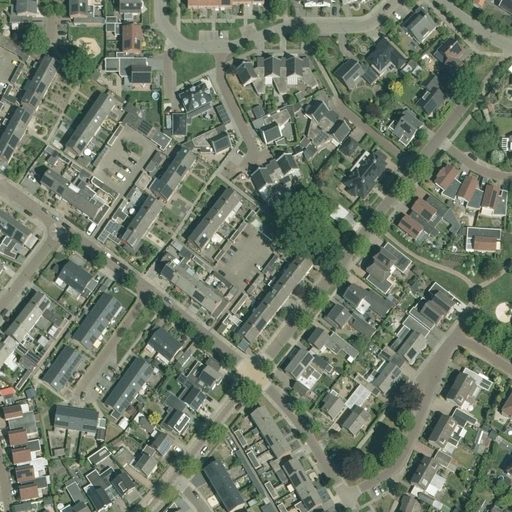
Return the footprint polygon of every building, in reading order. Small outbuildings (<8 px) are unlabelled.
[(69,0),(70,8),(87,8),(87,0),(90,0),(89,0),(69,0)] [(132,21),(132,16),(140,16),(140,12),(142,10),(142,6),(140,4),(140,1),(128,1),(127,0),(113,0),(114,5),(120,5),(120,16),(124,16),(124,21),(132,21)] [(199,10),(198,0),(187,0),(187,10),(199,10)] [(209,10),(209,0),(198,0),(199,10),(209,10)] [(209,0),(209,10),(220,10),(220,0),(209,0)] [(231,6),(231,0),(220,0),(220,10),(231,10),(231,6)] [(317,8),(317,0),(298,0),(299,4),(305,4),(305,8),(317,8)] [(317,0),(317,8),(330,8),(330,4),(336,4),(335,0),(317,0)] [(481,9),(485,0),(473,0),(472,5),(481,9)] [(511,16),(511,0),(498,0),(503,3),(499,8),(511,16)] [(36,18),(36,7),(17,7),(11,7),(11,18),(9,18),(9,25),(22,25),(22,18),(31,18),(36,18)] [(93,8),(87,8),(70,8),(70,20),(74,20),(84,20),(84,26),(100,26),(100,20),(93,20),(93,8)] [(423,24),(427,20),(423,16),(419,11),(415,16),(423,24)] [(427,20),(423,24),(415,16),(402,28),(419,46),(436,29),(427,20)] [(44,25),(33,25),(33,36),(44,36),(44,25)] [(106,26),(106,35),(114,35),(114,26),(106,26)] [(123,44),(140,44),(140,32),(136,32),(127,32),(127,26),(117,26),(114,26),(114,35),(114,38),(123,38),(123,44)] [(0,47),(4,50),(8,41),(3,38),(0,42),(0,47)] [(9,53),(14,44),(8,41),(4,50),(9,53)] [(378,48),(380,49),(367,62),(375,70),(373,72),(380,78),(386,72),(389,76),(396,69),(398,71),(406,64),(384,42),(378,48)] [(453,77),(463,67),(457,61),(463,55),(449,42),(438,53),(448,64),(444,68),(453,77)] [(15,56),(20,47),(14,44),(9,53),(15,56)] [(140,56),(140,44),(123,44),(123,55),(116,55),(116,61),(119,61),(133,61),(133,56),(140,56)] [(23,60),(27,51),(20,47),(15,56),(23,60)] [(27,51),(23,60),(22,62),(26,64),(31,53),(27,51)] [(47,58),(45,62),(59,69),(61,65),(47,58)] [(108,61),(105,61),(105,75),(119,75),(119,74),(119,61),(116,61),(114,61),(108,61)] [(121,80),(124,80),(132,80),(132,90),(150,90),(150,72),(146,72),(133,72),(133,61),(119,61),(119,74),(119,75),(119,78),(121,80)] [(146,61),(133,61),(133,72),(146,72),(146,61)] [(407,68),(412,73),(418,67),(415,64),(412,61),(406,67),(407,68)] [(39,73),(53,81),(59,69),(45,62),(41,68),(35,65),(32,70),(39,73)] [(287,80),(287,71),(280,71),(280,63),(276,63),(264,63),(264,71),(264,80),(272,80),(279,96),(287,96),(287,80)] [(287,71),(287,80),(297,81),(312,91),(318,87),(311,75),(309,71),(302,71),(302,63),(297,63),(286,63),(287,71)] [(358,70),(351,63),(345,69),(344,67),(335,77),(349,91),(362,78),(364,77),(358,70)] [(15,75),(19,77),(25,66),(20,64),(15,75)] [(264,80),(264,71),(257,71),(253,72),(250,65),(236,72),(244,88),(252,84),(257,96),(264,96),(264,80)] [(364,77),(369,72),(363,66),(362,66),(358,70),(364,77)] [(405,80),(412,73),(407,68),(400,75),(405,80)] [(425,75),(417,69),(411,77),(419,82),(425,75)] [(101,74),(95,71),(90,79),(96,83),(101,74)] [(371,87),(377,80),(369,72),(364,77),(362,78),(371,87)] [(47,92),(53,81),(39,73),(33,84),(47,92)] [(14,86),(19,77),(15,75),(10,84),(14,86)] [(429,118),(435,111),(438,107),(440,108),(445,101),(435,93),(441,86),(438,83),(430,77),(424,84),(421,87),(429,93),(428,95),(417,108),(429,118)] [(438,83),(441,86),(445,89),(450,84),(444,78),(438,83)] [(124,90),(132,90),(132,80),(124,80),(124,90)] [(41,103),(47,92),(33,84),(27,95),(41,103)] [(13,89),(8,86),(1,101),(13,107),(17,100),(9,96),(13,89)] [(202,88),(182,98),(185,103),(182,104),(187,114),(188,115),(209,104),(209,103),(211,101),(206,92),(204,93),(202,88)] [(301,92),(295,95),(299,102),(304,99),(301,92)] [(35,114),(41,103),(27,95),(21,106),(24,108),(22,112),(31,117),(33,113),(35,114)] [(94,109),(107,117),(114,122),(118,117),(111,112),(114,107),(104,100),(101,98),(94,109)] [(312,143),(329,123),(324,119),(328,113),(325,110),(316,103),(311,109),(309,108),(308,108),(305,111),(305,113),(307,114),(305,117),(311,122),(307,139),(312,143)] [(185,114),(185,124),(191,124),(191,118),(211,109),(209,104),(188,115),(187,114),(185,114)] [(299,104),(293,107),(294,114),(299,111),(301,107),(299,104)] [(121,124),(125,127),(126,125),(133,115),(137,118),(140,113),(128,105),(124,111),(128,114),(121,124)] [(488,113),(494,114),(491,105),(485,106),(487,111),(488,113)] [(215,109),(224,127),(230,124),(222,106),(215,109)] [(260,106),(252,110),(256,119),(265,115),(260,106)] [(256,134),(259,132),(266,146),(275,142),(282,139),(278,132),(278,130),(289,119),(290,124),(296,123),(294,114),(293,107),(287,108),(265,119),(262,120),(252,125),(256,134)] [(94,109),(87,119),(100,128),(107,117),(94,109)] [(331,110),(328,113),(324,119),(329,123),(334,127),(338,123),(341,118),(331,110)] [(487,111),(482,112),(485,120),(486,124),(491,122),(488,113),(487,111)] [(29,121),(31,117),(22,112),(20,116),(16,114),(10,125),(25,132),(31,121),(29,121)] [(185,114),(173,114),(173,131),(173,138),(185,138),(185,124),(185,114)] [(399,127),(393,134),(401,141),(398,144),(406,150),(410,144),(416,137),(418,134),(423,128),(414,120),(413,120),(409,116),(406,114),(405,114),(401,119),(404,121),(399,127)] [(131,128),(137,119),(137,118),(133,115),(126,125),(131,128)] [(93,138),(100,128),(87,119),(80,129),(93,138)] [(136,132),(143,122),(137,119),(131,128),(136,132)] [(25,132),(10,125),(4,122),(2,127),(8,130),(5,136),(19,144),(25,132)] [(141,135),(147,126),(143,122),(136,132),(141,135)] [(329,123),(312,143),(311,144),(317,149),(333,141),(339,146),(340,145),(350,132),(346,130),(338,123),(334,127),(329,123)] [(393,134),(399,127),(394,123),(388,130),(393,134)] [(146,138),(152,129),(147,126),(141,135),(146,138)] [(113,136),(117,139),(123,130),(119,127),(113,136)] [(218,138),(225,135),(223,132),(226,131),(224,127),(215,132),(218,138)] [(86,148),(93,138),(80,129),(73,139),(86,148)] [(151,142),(157,132),(152,129),(146,138),(151,142)] [(173,138),(173,131),(162,131),(162,136),(167,139),(171,141),(172,139),(173,138)] [(155,145),(162,136),(157,132),(151,142),(155,145)] [(215,132),(191,143),(195,149),(200,149),(212,149),(214,153),(215,156),(231,149),(225,135),(218,138),(215,132)] [(0,147),(13,155),(19,144),(5,136),(0,144),(0,147)] [(111,148),(117,139),(113,136),(107,145),(111,148)] [(160,149),(167,139),(162,136),(155,145),(160,149)] [(282,139),(275,142),(277,147),(287,146),(283,138),(282,139)] [(304,138),(299,144),(305,149),(310,143),(304,138)] [(80,157),(86,148),(73,139),(66,150),(79,159),(80,157)] [(167,139),(160,149),(159,150),(163,153),(171,141),(167,139)] [(509,154),(510,140),(501,140),(500,147),(503,153),(509,154)] [(350,141),(341,152),(349,158),(358,147),(350,141)] [(195,149),(191,143),(181,147),(190,153),(193,149),(195,149)] [(317,149),(311,144),(303,153),(307,161),(317,149)] [(297,157),(303,153),(300,146),(293,149),(297,157)] [(0,162),(7,166),(13,155),(0,147),(0,162)] [(52,156),(54,152),(47,147),(44,151),(52,156)] [(99,157),(103,160),(109,151),(105,148),(99,157)] [(377,150),(372,156),(382,165),(388,158),(377,150)] [(70,163),(54,152),(52,156),(47,163),(53,168),(58,160),(68,167),(70,163)] [(151,163),(155,165),(160,158),(161,155),(157,153),(151,163)] [(175,164),(188,173),(195,162),(191,159),(182,153),(175,164)] [(359,173),(372,184),(377,177),(379,178),(385,171),(383,170),(386,167),(382,165),(372,156),(359,173)] [(83,159),(80,157),(79,159),(77,162),(86,168),(90,161),(84,157),(83,159)] [(96,169),(103,160),(99,157),(92,166),(96,169)] [(160,158),(155,165),(158,167),(163,160),(160,158)] [(280,171),(278,166),(275,159),(269,162),(270,164),(264,167),(265,171),(269,178),(275,175),(274,173),(280,171)] [(275,175),(286,198),(291,208),(308,200),(305,193),(293,198),(291,193),(291,176),(298,173),(292,159),(278,166),(280,171),(274,173),(275,175)] [(149,174),(155,165),(151,163),(145,171),(149,174)] [(79,175),(82,171),(73,164),(70,169),(79,175)] [(181,183),(188,173),(175,164),(168,174),(181,183)] [(435,186),(444,193),(441,197),(454,203),(461,187),(457,183),(456,184),(453,182),(458,176),(448,169),(445,174),(443,172),(437,179),(439,181),(435,186)] [(91,177),(82,171),(79,175),(78,176),(82,179),(89,180),(91,177)] [(286,198),(275,175),(269,178),(265,171),(260,173),(251,178),(259,194),(266,190),(270,194),(279,202),(286,198)] [(372,184),(359,173),(356,171),(345,185),(350,190),(348,193),(355,199),(357,195),(362,199),(363,201),(371,191),(374,187),(375,187),(372,184)] [(51,193),(60,180),(49,173),(44,181),(40,186),(51,193)] [(147,176),(143,174),(134,186),(143,192),(151,181),(146,177),(147,176)] [(161,184),(174,193),(181,183),(168,174),(164,180),(159,177),(156,181),(161,184)] [(91,182),(100,189),(103,185),(94,179),(91,182)] [(61,201),(70,188),(60,180),(51,193),(61,201)] [(479,212),(484,195),(478,192),(477,194),(474,192),(477,185),(467,180),(457,200),(468,205),(466,209),(479,212)] [(161,184),(156,181),(149,192),(154,195),(161,184)] [(71,208),(86,187),(87,185),(81,182),(75,191),(70,188),(61,201),(71,208)] [(167,204),(174,193),(161,184),(154,195),(159,199),(167,204)] [(109,195),(113,192),(103,185),(100,189),(99,190),(108,196),(109,195)] [(82,215),(91,202),(95,196),(96,195),(86,187),(71,208),(82,215)] [(125,199),(129,202),(136,192),(132,190),(125,199)] [(266,190),(259,194),(263,202),(270,194),(266,190)] [(487,190),(482,210),(493,213),(492,218),(505,218),(507,201),(501,199),(500,201),(497,200),(499,192),(487,190)] [(113,192),(109,195),(115,201),(119,196),(113,192)] [(507,194),(499,192),(497,200),(500,201),(501,199),(507,201),(507,194)] [(219,203),(232,213),(240,203),(227,193),(219,203)] [(105,203),(95,196),(91,202),(101,209),(103,206),(105,203)] [(413,213),(429,225),(436,216),(442,221),(443,219),(448,212),(430,198),(426,203),(427,204),(425,207),(419,202),(412,212),(413,213)] [(103,206),(101,209),(91,202),(82,215),(93,222),(97,216),(103,220),(109,210),(103,206)] [(118,211),(121,213),(127,204),(124,202),(118,211)] [(141,212),(154,221),(162,210),(154,206),(149,202),(141,212)] [(232,213),(219,203),(211,213),(224,223),(228,218),(231,221),(235,216),(232,213)] [(329,217),(340,226),(349,215),(339,206),(329,217)] [(448,212),(443,219),(452,227),(449,231),(454,235),(459,229),(450,210),(448,212)] [(117,219),(121,213),(118,211),(111,220),(115,222),(117,219)] [(147,231),(154,221),(141,212),(134,223),(147,231)] [(245,221),(248,224),(255,216),(255,215),(252,212),(245,221)] [(126,217),(121,213),(117,219),(123,222),(126,217)] [(216,233),(224,223),(211,213),(203,223),(216,233)] [(435,229),(429,225),(413,213),(409,218),(414,222),(412,224),(406,219),(398,228),(415,242),(422,233),(429,238),(435,229)] [(0,234),(1,235),(10,222),(0,214),(0,234)] [(98,226),(103,220),(97,216),(93,222),(98,226)] [(253,228),(259,220),(255,216),(248,224),(253,228)] [(429,225),(435,229),(442,221),(436,216),(429,225)] [(257,231),(264,223),(259,220),(253,228),(257,231)] [(6,238),(1,246),(0,247),(0,255),(3,256),(6,249),(11,242),(20,229),(10,222),(1,235),(6,238)] [(112,224),(110,222),(103,232),(108,235),(106,238),(118,246),(120,243),(124,238),(117,233),(120,228),(115,224),(112,224)] [(140,242),(147,231),(134,223),(127,232),(127,233),(140,242)] [(208,243),(216,233),(203,223),(196,233),(208,243)] [(262,235),(268,227),(264,223),(257,231),(262,235)] [(243,224),(236,233),(239,236),(246,227),(243,224)] [(266,238),(273,230),(268,227),(262,235),(266,238)] [(127,232),(120,228),(117,233),(124,238),(120,243),(126,247),(124,249),(126,251),(132,255),(135,253),(139,247),(139,246),(137,245),(140,242),(127,233),(127,232)] [(20,229),(11,242),(6,249),(3,256),(14,261),(16,256),(10,254),(16,245),(21,249),(31,236),(20,229)] [(467,229),(459,229),(459,236),(467,237),(467,229)] [(466,252),(473,253),(495,254),(496,242),(490,242),(490,230),(475,230),(467,229),(467,237),(466,241),(466,252)] [(271,242),(277,234),(273,230),(266,238),(271,242)] [(490,242),(496,242),(499,242),(500,231),(490,230),(490,242)] [(102,244),(106,238),(108,235),(103,232),(97,241),(102,244)] [(200,253),(208,243),(196,233),(188,243),(200,253)] [(233,244),(239,236),(236,233),(230,241),(233,244)] [(275,245),(282,237),(277,234),(271,242),(275,245)] [(281,250),(288,241),(282,237),(275,245),(281,250)] [(293,252),(297,247),(288,240),(288,241),(281,250),(278,254),(281,257),(288,248),(293,252)] [(174,242),(170,246),(180,253),(183,249),(174,242)] [(227,244),(220,253),(224,255),(231,246),(227,244)] [(387,245),(381,252),(391,260),(397,253),(387,245)] [(297,247),(293,252),(300,257),(304,252),(297,247)] [(171,286),(186,266),(191,259),(190,258),(192,255),(183,249),(180,253),(178,256),(183,260),(176,269),(171,266),(174,261),(168,256),(159,267),(162,269),(165,271),(160,278),(171,286)] [(375,263),(388,274),(393,268),(403,275),(411,264),(397,253),(391,260),(381,252),(373,262),(375,263)] [(217,263),(224,255),(220,253),(214,261),(217,263)] [(268,266),(272,268),(279,260),(275,257),(268,266)] [(292,268),(304,278),(313,267),(300,257),(292,268)] [(200,268),(203,264),(194,258),(192,261),(200,268)] [(69,287),(81,272),(69,263),(58,279),(69,287)] [(385,281),(390,275),(388,274),(375,263),(367,274),(369,276),(378,283),(374,288),(385,297),(392,287),(385,281)] [(199,275),(203,270),(208,274),(211,271),(203,264),(200,268),(197,273),(199,275)] [(186,266),(171,286),(181,293),(195,275),(189,271),(190,269),(186,266)] [(274,270),(272,268),(268,266),(262,274),(265,276),(269,272),(271,274),(274,270)] [(422,273),(415,267),(411,272),(419,278),(422,273)] [(297,288),(304,278),(292,268),(284,278),(297,288)] [(81,272),(69,287),(80,295),(92,280),(81,272)] [(220,283),(223,280),(214,273),(211,277),(220,283)] [(191,301),(203,285),(199,281),(200,279),(195,275),(181,293),(191,301)] [(253,285),(256,288),(260,291),(263,287),(259,284),(263,279),(260,276),(253,285)] [(365,281),(374,288),(378,283),(369,276),(365,281)] [(289,297),(297,288),(284,278),(279,284),(274,279),(271,283),(289,297)] [(223,280),(220,283),(229,290),(232,287),(223,280)] [(417,284),(415,282),(409,290),(415,295),(417,292),(417,284)] [(213,292),(214,291),(204,283),(203,285),(191,301),(201,308),(213,292)] [(281,307),(289,297),(271,283),(268,287),(273,291),(268,297),(281,307)] [(246,294),(249,296),(256,288),(253,285),(246,294)] [(434,302),(431,307),(444,317),(445,319),(453,308),(449,305),(443,300),(447,295),(435,285),(428,294),(432,297),(431,299),(434,302)] [(238,291),(233,287),(228,293),(234,297),(238,291)] [(367,297),(359,291),(357,293),(351,289),(343,299),(348,303),(356,310),(362,302),(369,308),(382,319),(390,309),(392,311),(396,307),(391,303),(386,300),(383,303),(370,293),(367,297)] [(229,304),(213,292),(201,308),(211,316),(216,310),(221,313),(229,304)] [(453,299),(447,295),(443,300),(449,305),(453,299)] [(29,306),(41,316),(49,306),(36,296),(29,306)] [(237,305),(241,308),(248,299),(244,296),(237,305)] [(96,308),(112,319),(120,308),(104,297),(96,308)] [(274,317),(281,307),(268,297),(261,307),(274,317)] [(421,316),(429,306),(421,300),(413,310),(421,316)] [(362,302),(356,310),(355,311),(362,316),(369,308),(362,302)] [(261,307),(257,304),(249,314),(265,327),(274,317),(261,307)] [(234,316),(241,308),(237,305),(231,314),(234,316)] [(34,326),(41,316),(29,306),(21,316),(34,326)] [(436,328),(444,317),(431,307),(429,306),(421,316),(413,310),(408,316),(409,317),(420,326),(425,320),(434,326),(436,328)] [(104,330),(112,319),(96,308),(88,318),(104,330)] [(376,332),(353,314),(349,319),(336,308),(331,315),(329,313),(324,320),(331,326),(333,324),(337,327),(341,331),(347,323),(369,341),(376,332)] [(216,320),(221,313),(216,310),(211,316),(216,320)] [(258,337),(265,327),(249,314),(241,324),(258,337)] [(26,336),(34,326),(21,316),(13,325),(26,336)] [(241,324),(233,318),(232,319),(229,316),(222,325),(225,328),(229,323),(237,328),(233,333),(237,337),(242,340),(250,347),(258,337),(241,324)] [(409,317),(406,321),(417,330),(413,335),(422,342),(429,333),(420,326),(409,317)] [(96,340),(104,330),(88,318),(80,329),(96,340)] [(58,329),(62,332),(68,323),(64,320),(58,329)] [(420,326),(429,333),(434,326),(425,320),(420,326)] [(401,342),(403,343),(417,354),(420,350),(421,351),(422,351),(425,347),(425,346),(424,345),(424,344),(422,342),(413,335),(417,330),(406,321),(402,326),(403,327),(409,332),(401,342)] [(33,341),(26,336),(13,325),(10,330),(8,328),(3,335),(18,346),(15,350),(24,357),(28,352),(19,345),(22,340),(30,346),(33,341)] [(409,332),(403,327),(395,337),(397,339),(401,342),(409,332)] [(55,341),(62,332),(58,329),(51,338),(55,341)] [(88,351),(96,340),(80,329),(72,340),(88,351)] [(159,354),(170,340),(160,331),(148,345),(159,354)] [(340,351),(335,347),(328,341),(318,333),(308,345),(312,348),(310,352),(316,357),(323,347),(335,356),(340,351)] [(328,341),(335,347),(341,340),(333,334),(328,341)] [(44,348),(48,341),(42,336),(37,343),(44,348)] [(401,342),(397,339),(389,350),(394,354),(403,343),(401,342)] [(170,340),(159,354),(169,363),(181,349),(170,340)] [(250,347),(242,340),(236,348),(244,354),(250,347)] [(341,340),(335,347),(340,351),(349,358),(353,361),(356,358),(359,354),(341,340)] [(34,341),(30,346),(34,349),(31,352),(37,356),(43,349),(34,341)] [(49,341),(43,349),(47,351),(53,343),(49,341)] [(413,359),(417,354),(403,343),(394,354),(389,350),(385,347),(381,353),(391,361),(395,355),(405,363),(408,365),(408,364),(410,365),(411,365),(414,362),(414,360),(413,359)] [(0,346),(0,363),(3,366),(7,369),(10,365),(6,362),(11,355),(0,346)] [(40,361),(47,351),(43,349),(37,358),(28,351),(28,352),(24,357),(36,367),(40,361)] [(58,360),(74,371),(81,361),(66,350),(58,360)] [(186,352),(177,363),(177,364),(182,367),(191,356),(186,352)] [(316,357),(310,352),(306,357),(312,362),(313,363),(317,358),(316,357)] [(384,363),(376,374),(392,386),(395,382),(396,383),(398,382),(401,379),(401,377),(399,376),(400,375),(397,373),(387,366),(391,361),(381,353),(377,358),(384,363)] [(321,377),(314,372),(308,367),(312,362),(306,357),(301,354),(293,364),(317,383),(321,377)] [(405,363),(395,355),(391,361),(387,366),(397,373),(405,363)] [(21,380),(25,383),(31,375),(36,368),(23,358),(18,364),(21,367),(21,366),(27,371),(21,380)] [(313,363),(328,375),(332,369),(317,358),(313,363)] [(66,382),(74,371),(58,360),(50,371),(66,382)] [(144,384),(152,373),(137,362),(129,373),(144,384)] [(309,393),(317,383),(293,364),(285,375),(295,383),(296,382),(298,384),(293,390),(304,398),(308,392),(309,393)] [(221,382),(219,380),(207,371),(201,366),(193,377),(199,381),(198,382),(211,391),(214,387),(215,388),(216,386),(217,387),(221,382)] [(58,393),(66,382),(50,371),(42,382),(58,393)] [(466,381),(470,374),(464,371),(462,375),(460,378),(466,381)] [(379,393),(380,394),(383,397),(392,386),(376,374),(374,372),(370,377),(370,378),(375,381),(371,387),(379,393)] [(136,395),(144,384),(129,373),(121,384),(136,395)] [(452,390),(475,402),(482,390),(488,394),(493,386),(484,382),(470,374),(466,381),(460,378),(459,377),(459,378),(458,377),(457,377),(454,382),(454,384),(455,385),(452,390)] [(353,382),(359,387),(365,391),(367,392),(371,387),(366,383),(357,377),(353,382)] [(18,392),(25,383),(21,380),(15,389),(18,392)] [(170,395),(167,400),(166,400),(178,409),(179,409),(181,410),(184,405),(195,413),(204,401),(197,396),(200,391),(187,381),(182,388),(187,391),(179,402),(170,395)] [(129,406),(136,395),(121,384),(113,395),(129,406)] [(358,399),(365,391),(359,387),(346,404),(344,407),(345,408),(349,411),(358,399)] [(371,387),(367,392),(370,395),(375,399),(379,393),(371,387)] [(473,407),(475,402),(452,390),(446,402),(457,408),(460,410),(464,403),(473,407)] [(358,410),(370,395),(367,392),(365,391),(358,399),(349,411),(354,415),(353,417),(342,430),(353,438),(363,426),(364,426),(370,419),(358,410)] [(12,396),(9,396),(8,392),(4,393),(5,397),(1,398),(2,402),(3,406),(14,403),(13,399),(12,396)] [(332,393),(331,394),(329,392),(320,403),(326,407),(321,414),(332,422),(342,409),(332,401),(336,396),(332,393)] [(121,417),(129,406),(113,395),(105,406),(121,417)] [(346,404),(336,396),(332,401),(342,409),(344,407),(346,404)] [(511,422),(511,396),(504,410),(500,415),(509,421),(511,422)] [(175,414),(178,409),(166,400),(163,405),(169,410),(166,413),(169,416),(161,427),(170,433),(172,431),(178,436),(179,435),(181,437),(185,431),(183,430),(188,423),(175,414)] [(9,429),(34,424),(33,417),(29,414),(21,415),(19,408),(3,411),(5,423),(7,422),(9,429)] [(68,431),(70,412),(57,410),(54,429),(68,431)] [(257,430),(271,422),(264,410),(250,419),(257,430)] [(467,423),(467,424),(474,428),(477,422),(456,410),(453,416),(467,423)] [(81,432),(84,414),(70,412),(68,431),(81,432)] [(84,414),(81,432),(95,434),(97,416),(84,414)] [(150,436),(156,427),(139,414),(133,423),(150,436)] [(464,429),(467,424),(467,423),(453,416),(450,421),(464,429)] [(450,421),(449,423),(442,420),(435,432),(458,444),(461,439),(459,438),(464,429),(450,421)] [(264,441),(277,433),(271,422),(257,430),(264,441)] [(10,448),(38,442),(27,444),(25,437),(33,436),(36,431),(34,424),(9,429),(10,436),(8,436),(10,448)] [(486,440),(488,435),(478,430),(471,451),(482,457),(484,447),(486,440)] [(499,434),(493,430),(488,437),(494,441),(499,434)] [(238,442),(242,439),(238,432),(233,434),(238,442)] [(443,452),(447,445),(455,449),(458,444),(435,432),(428,444),(435,448),(439,450),(443,452)] [(152,459),(155,454),(162,459),(172,445),(161,437),(161,438),(154,433),(150,438),(157,442),(151,450),(146,447),(143,452),(152,459)] [(271,453),(284,445),(277,433),(264,441),(271,453)] [(242,439),(238,442),(242,449),(246,446),(242,439)] [(14,466),(42,460),(30,462),(29,455),(37,453),(39,449),(38,442),(10,448),(13,448),(14,454),(11,454),(14,466)] [(272,471),(286,463),(284,458),(290,454),(284,445),(271,453),(276,462),(269,466),(272,471)] [(447,445),(443,452),(451,457),(455,449),(447,445)] [(111,456),(105,449),(87,461),(92,469),(111,456)] [(143,452),(142,453),(142,452),(140,456),(144,459),(139,466),(132,462),(134,460),(126,450),(115,461),(122,469),(126,465),(128,467),(134,472),(135,471),(147,480),(156,467),(149,462),(152,459),(143,452)] [(241,465),(245,462),(239,452),(235,455),(241,465)] [(250,463),(255,460),(251,453),(246,456),(250,463)] [(452,460),(451,461),(438,453),(436,457),(454,468),(457,463),(452,460)] [(452,474),(455,468),(454,468),(436,457),(433,463),(446,470),(452,474)] [(17,484),(45,479),(45,478),(34,481),(33,473),(40,472),(43,467),(42,460),(14,466),(16,466),(17,472),(15,473),(17,484)] [(255,460),(250,463),(255,471),(260,468),(255,460)] [(417,473),(442,487),(445,482),(434,476),(438,469),(432,465),(428,463),(424,461),(417,473)] [(247,476),(252,473),(245,462),(241,465),(247,476)] [(289,482),(302,474),(295,463),(289,467),(286,463),(272,471),(275,476),(282,472),(289,482)] [(210,483),(225,474),(218,464),(203,472),(210,483)] [(99,478),(101,480),(107,490),(112,487),(122,500),(134,491),(123,477),(118,480),(111,469),(99,477),(99,478)] [(102,494),(107,490),(101,480),(99,478),(99,477),(95,472),(85,479),(96,495),(89,500),(96,511),(102,511),(110,507),(102,494)] [(254,487),(258,484),(252,473),(247,476),(254,487)] [(439,492),(442,487),(417,473),(410,485),(414,487),(422,491),(425,493),(429,486),(437,491),(439,492)] [(216,494),(231,485),(225,474),(210,483),(216,494)] [(295,493),(309,485),(302,474),(289,482),(295,493)] [(42,499),(41,491),(44,490),(47,486),(45,479),(17,484),(20,484),(21,491),(19,491),(21,503),(42,499)] [(84,511),(82,507),(77,499),(82,496),(75,485),(72,480),(64,485),(67,489),(65,489),(77,510),(73,511),(72,511),(71,511),(69,509),(63,511),(84,511)] [(258,484),(254,487),(260,497),(258,498),(260,503),(267,499),(264,495),(258,484)] [(269,494),(273,491),(269,484),(264,486),(269,494)] [(222,505),(237,496),(231,485),(216,494),(222,505)] [(302,504),(315,496),(309,485),(295,493),(302,504)] [(429,486),(425,493),(433,498),(437,491),(429,486)] [(422,491),(414,487),(410,495),(417,499),(420,495),(422,491)] [(273,491),(269,494),(273,501),(277,498),(273,491)] [(420,495),(417,499),(431,507),(439,511),(442,506),(420,495)] [(244,499),(241,501),(237,496),(222,505),(226,511),(235,511),(244,507),(247,504),(244,499)] [(299,511),(312,511),(322,507),(315,496),(302,504),(295,508),(297,511),(299,511)] [(411,511),(415,502),(404,497),(402,503),(403,504),(399,511),(411,511)] [(471,505),(469,511),(487,511),(488,511),(485,509),(487,505),(478,500),(474,506),(471,505)]
